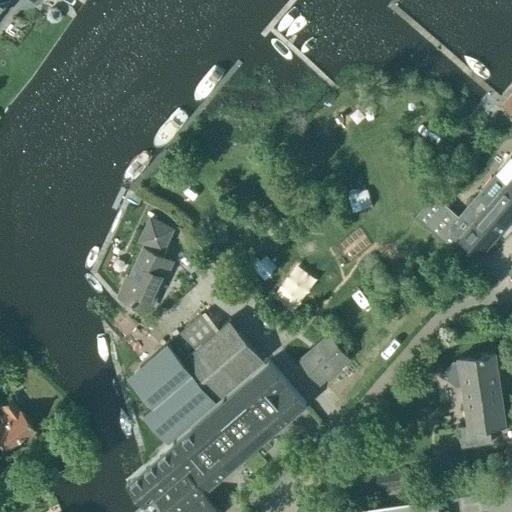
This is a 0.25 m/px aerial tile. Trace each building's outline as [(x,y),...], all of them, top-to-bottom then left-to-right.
[(0,0),(0,9),(6,0),(31,0),(36,3),(38,0),(0,0)] [(48,10),(46,12),(47,19),(51,22),(58,21),(59,19),(61,17),(60,11),(56,7),(49,8),(48,10)] [(425,129),(437,127),(429,95),(418,97),(425,129)] [(362,122),(388,155),(402,144),(375,111),(362,122)] [(434,194),(415,215),(453,248),(460,239),(478,254),(511,215),(511,156),(495,174),(459,216),(434,194)] [(381,161),(370,171),(394,198),(406,187),(381,161)] [(399,174),(408,184),(421,174),(412,163),(399,174)] [(408,214),(399,225),(433,254),(443,243),(408,214)] [(150,217),(140,240),(145,242),(130,276),(127,275),(118,295),(133,302),(137,294),(154,302),(173,260),(161,254),(173,227),(150,217)] [(311,276),(281,296),(289,309),(319,289),(311,276)] [(354,278),(360,315),(372,313),(366,276),(354,278)] [(143,410),(167,439),(215,398),(263,358),(229,318),(215,330),(202,315),(130,376),(152,402),(143,410)] [(300,358),(320,382),(349,357),(329,334),(300,358)] [(453,360),(441,374),(455,385),(463,384),(469,424),(459,426),(462,446),(491,442),(489,425),(505,423),(494,352),(479,354),(459,357),(459,358),(453,360)] [(208,486),(306,403),(269,360),(126,483),(144,504),(154,496),(164,507),(168,503),(175,511),(178,511),(181,510),(183,511),(219,511),(184,470),(190,465),(208,486)] [(10,397),(0,404),(0,405),(3,410),(0,412),(0,419),(1,421),(0,421),(0,442),(5,449),(33,428),(18,408),(10,397)] [(465,452),(440,456),(443,469),(443,472),(468,468),(465,452)] [(400,471),(376,475),(378,488),(402,484),(400,471)] [(446,511),(444,511),(439,511),(437,497),(334,511),(446,511)]
